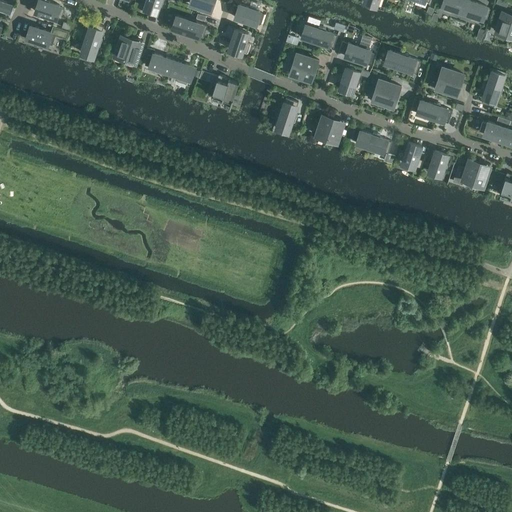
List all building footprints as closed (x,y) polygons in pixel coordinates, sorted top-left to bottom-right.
[(0,0),(0,9),(10,13),(14,3),(5,0),(0,0)] [(60,5),(44,0),(39,0),(36,11),(56,18),(57,16),(62,18),(65,8),(60,7),(60,5)] [(156,16),(159,4),(162,5),(163,0),(146,0),(147,0),(143,12),(156,16)] [(191,0),(190,4),(212,11),(215,0),(191,0)] [(452,14),(453,9),(462,12),(466,0),(443,0),(442,6),(444,6),(442,11),(452,14)] [(468,0),(466,0),(462,12),(471,15),(469,20),(479,23),(480,18),(482,19),(483,17),(487,18),(490,9),(486,7),(487,6),(468,0)] [(233,4),(231,12),(237,14),(235,17),(256,24),(256,22),(261,23),(264,13),(260,12),(260,11),(240,4),(239,6),(233,4)] [(511,13),(503,11),(496,31),(511,36),(511,13)] [(207,25),(196,21),(196,19),(189,17),(189,19),(177,15),(173,28),(184,31),(184,34),(191,36),(191,34),(203,38),(207,25)] [(100,37),(104,26),(91,21),(87,33),(85,32),(83,39),(85,40),(81,52),(94,56),(98,44),(100,45),(102,38),(100,37)] [(345,26),(337,23),(335,30),(343,32),(345,26)] [(319,26),(318,28),(306,24),(302,37),(314,41),(313,43),(320,45),(321,43),(333,47),(338,35),(325,30),(326,28),(319,26)] [(31,25),(27,38),(47,45),(48,43),(52,44),(55,35),(66,39),(69,31),(53,26),(51,32),(31,25)] [(236,28),(229,49),(242,53),(242,52),(247,53),(250,44),(246,42),(249,33),(236,28)] [(479,28),(476,38),(481,40),(485,30),(479,28)] [(299,37),(288,34),(285,41),(297,45),(299,37)] [(122,35),(115,55),(136,62),(138,54),(141,47),(143,40),(132,36),(131,38),(122,35)] [(342,41),(339,51),(346,54),(345,56),(365,63),(366,60),(371,62),(374,53),(369,51),(370,50),(368,49),(370,44),(360,41),(359,46),(349,43),(342,41)] [(141,47),(138,54),(144,56),(146,53),(147,49),(141,47)] [(401,52),(401,54),(389,50),(385,62),(396,66),(396,69),(403,71),(403,69),(416,73),(420,60),(408,56),(408,54),(401,52)] [(154,53),(149,66),(169,73),(174,60),(154,53)] [(297,53),(290,74),(310,80),(313,71),(315,71),(319,60),(297,53)] [(188,79),(190,80),(194,67),(174,60),(169,73),(178,76),(177,81),(186,84),(188,79)] [(352,92),(359,72),(346,67),(339,88),(352,92)] [(463,73),(443,67),(436,87),(458,95),(461,83),(460,83),(463,73)] [(202,70),(199,78),(205,80),(208,72),(202,70)] [(500,87),(504,75),(492,71),(488,83),(486,82),(483,89),(485,90),(481,102),(494,107),(498,94),(500,95),(503,88),(500,87)] [(229,108),(230,108),(239,83),(225,78),(225,76),(218,74),(211,96),(231,102),(229,108)] [(401,86),(379,79),(372,99),(392,106),(396,97),(397,97),(401,86)] [(288,132),(292,120),(294,121),(297,114),(294,113),(298,102),(286,97),(282,109),(280,108),(277,115),(280,116),(276,128),(288,132)] [(416,98),(412,110),(417,112),(421,100),(416,98)] [(417,112),(429,116),(428,118),(435,121),(436,118),(448,123),(452,110),(440,106),(441,104),(433,101),(433,104),(421,100),(417,112)] [(316,135),(318,135),(317,139),(325,142),(326,138),(337,141),(344,120),(333,116),(332,118),(323,115),(316,135)] [(483,121),(479,131),(484,132),(484,134),(504,141),(508,128),(510,122),(502,119),(500,125),(488,121),(487,123),(483,121)] [(368,147),(367,149),(374,151),(375,149),(388,153),(392,141),(379,137),(380,134),(373,132),(372,134),(361,130),(356,143),(368,147)] [(414,166),(421,146),(408,142),(401,162),(414,166)] [(428,171),(441,175),(448,155),(435,150),(428,171)] [(389,153),(386,161),(392,163),(395,155),(389,153)] [(462,179),(483,186),(490,164),(479,160),(478,162),(469,159),(462,179)] [(495,170),(489,168),(486,177),(492,179),(495,170)] [(492,182),(502,185),(506,173),(496,170),(492,182)] [(511,173),(506,172),(506,173),(502,185),(499,194),(511,197),(511,173)]
